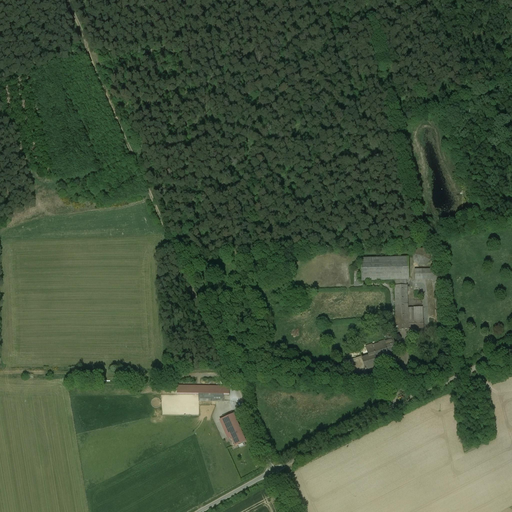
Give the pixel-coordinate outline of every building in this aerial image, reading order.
[(413,261),(419,266),(426,266),(430,261),(430,254),(425,249),(418,249),(413,255),(413,261)] [(410,281),(409,257),(360,259),(361,282),(394,281),(396,330),(409,330),(409,329),(424,329),(423,307),(408,308),(407,281),(410,281)] [(439,269),(415,270),(415,280),(432,280),(432,283),(440,282),(439,269)] [(395,347),(393,343),(386,345),(385,341),(365,347),(368,356),(362,358),(366,371),(381,366),(379,359),(383,358),(384,359),(389,357),(387,350),(395,347)] [(363,384),(372,382),(369,371),(360,374),(363,384)] [(230,386),(178,386),(178,395),(199,395),(199,402),(224,402),(224,396),(230,396),(230,386)] [(219,421),(227,439),(231,438),(242,433),(233,415),(219,421)] [(245,442),(242,433),(231,438),(235,446),(245,442)]
